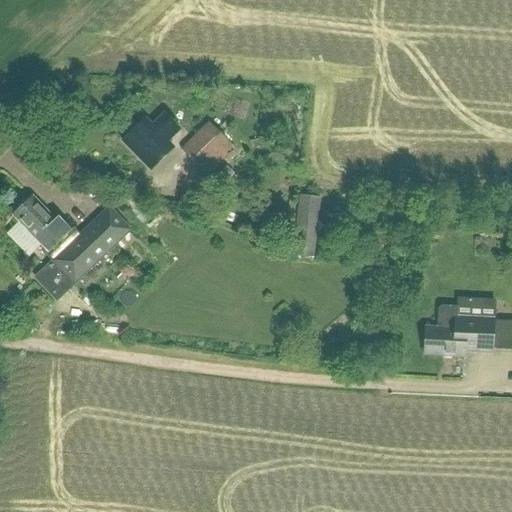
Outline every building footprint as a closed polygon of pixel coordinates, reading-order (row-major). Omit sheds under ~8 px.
[(181,131),(165,115),(153,127),(146,120),(123,142),(151,171),(174,149),(168,143),(181,131)] [(206,177),(235,150),(209,123),(181,150),(206,177)] [(75,281),(128,231),(110,212),(77,243),(69,234),(71,232),(54,215),(52,217),(34,198),(31,200),(28,196),(18,205),(22,209),(14,217),(75,281)] [(313,258),(320,199),(299,196),(292,256),(313,258)] [(139,206),(132,213),(142,224),(150,217),(139,206)] [(492,353),(493,322),(457,320),(457,309),(442,308),(438,312),(437,330),(425,329),(424,356),(465,358),(465,352),(492,353)]
